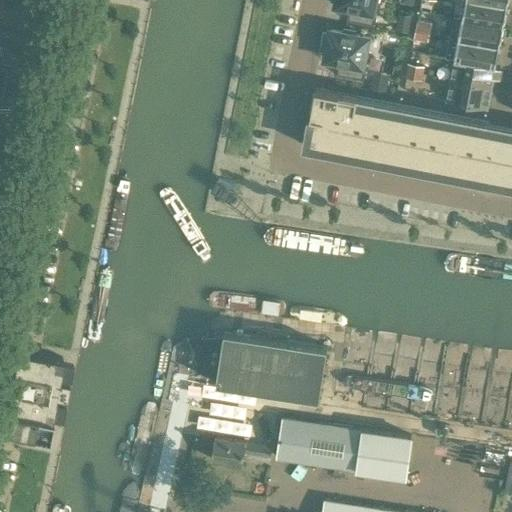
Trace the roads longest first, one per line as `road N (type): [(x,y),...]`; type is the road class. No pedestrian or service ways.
road 1 (residential): [(511,208),(285,164),(315,0)]
road 2 (residential): [(0,358),(70,26)]
